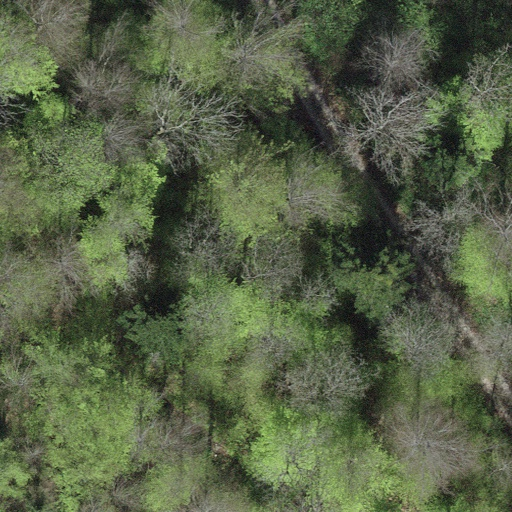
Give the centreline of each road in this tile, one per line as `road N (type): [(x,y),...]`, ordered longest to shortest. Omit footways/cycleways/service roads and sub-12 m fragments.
road 1 (track): [(511,412),(307,98),(260,0)]
road 2 (track): [(265,511),(137,372),(55,342),(0,345)]
